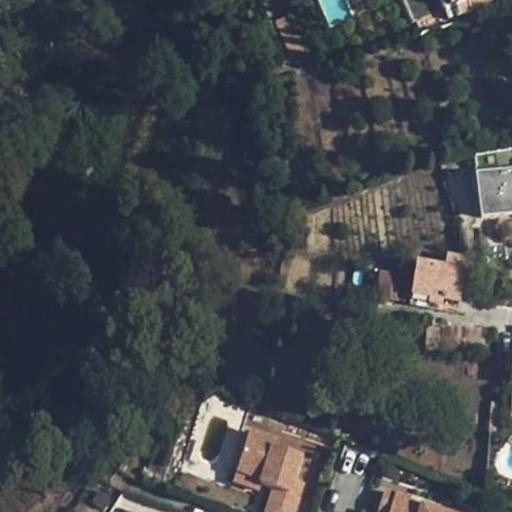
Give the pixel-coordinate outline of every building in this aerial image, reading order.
[(437,0),(441,10),(449,8),(446,0),(437,0)] [(467,1),(470,0),(446,0),(449,8),(454,6),(458,17),(471,12),(467,1)] [(483,8),(480,0),(470,0),(467,1),(471,12),(483,8)] [(291,15),(279,21),(292,54),(305,49),(291,15)] [(511,149),(474,157),(481,217),(506,215),(506,209),(511,207),(511,149)] [(414,262),(413,278),(410,296),(428,298),(443,300),(459,302),(465,259),(446,256),(444,266),(414,262)] [(410,302),(410,296),(413,278),(379,275),(377,299),(410,302)] [(441,307),(443,300),(428,298),(427,305),(441,307)] [(497,404),(486,403),(486,418),(497,418),(497,404)] [(274,442),(248,434),(235,474),(260,482),(260,487),(273,491),(265,511),(293,511),(299,495),(290,491),(293,482),(300,458),(272,449),(274,442)] [(260,482),(235,474),(232,484),(258,492),(260,487),(260,482)] [(302,485),(293,482),(290,491),(299,495),(302,485)] [(410,501),(384,492),(377,511),(433,511),(409,504),(410,501)]
